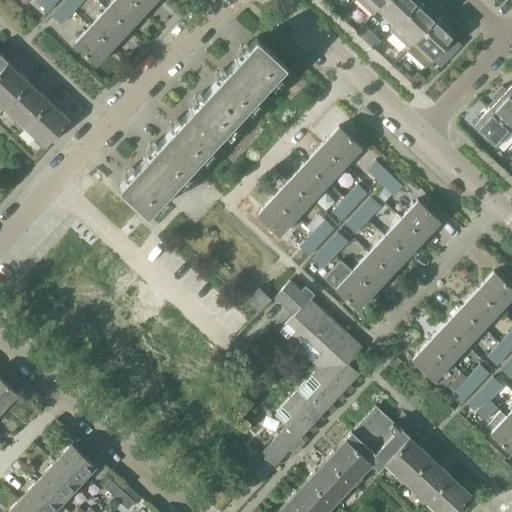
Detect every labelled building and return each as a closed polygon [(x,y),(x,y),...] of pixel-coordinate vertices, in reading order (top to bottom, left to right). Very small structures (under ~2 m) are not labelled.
[(58,0),(40,0),(38,3),(47,12),(58,0)] [(64,0),(63,1),(73,10),(82,0),(64,0)] [(145,11),(133,0),(113,0),(106,8),(129,29),(145,11)] [(155,0),(133,0),(145,11),(155,0)] [(359,0),(373,13),(378,8),(377,7),(384,0),(359,0)] [(395,24),(417,0),(384,0),(377,7),(378,8),(395,24)] [(436,14),(420,0),(417,0),(395,24),(390,29),(408,45),(436,14)] [(73,10),(63,1),(51,15),(60,24),(73,10)] [(129,29),(106,8),(90,26),(112,46),(129,29)] [(455,32),(436,14),(408,45),(406,48),(424,65),(433,57),(452,36),(455,32)] [(112,46),(90,26),(73,43),(96,64),(112,46)] [(460,43),(452,36),(433,57),(441,65),(460,43)] [(117,186),(147,213),(285,64),(256,37),(117,186)] [(4,65),(0,69),(0,99),(5,104),(24,84),(28,80),(19,71),(15,76),(4,65)] [(24,84),(5,104),(3,106),(16,118),(18,116),(25,123),(45,103),(49,99),(39,90),(36,95),(24,84)] [(495,101),(490,107),(511,127),(511,96),(505,90),(506,89),(502,85),(491,96),(495,101)] [(45,103),(25,123),(23,125),(36,137),(39,135),(46,142),(44,144),(45,145),(69,118),(60,109),(56,114),(45,103)] [(511,127),(490,107),(473,125),(495,146),(511,127)] [(322,143),(344,163),(361,146),(338,125),(322,143)] [(344,163),(322,143),(305,160),(328,181),(344,163)] [(380,181),(389,172),(375,159),(366,168),(380,181)] [(289,178),(311,199),(328,181),(305,160),(289,178)] [(389,172),(380,181),(394,194),(403,185),(389,172)] [(311,199),(289,178),(272,196),(295,217),(311,199)] [(345,197),(354,206),(367,192),(358,183),(345,197)] [(358,209),(367,218),(380,204),(370,195),(358,209)] [(295,217),(272,196),(256,214),(278,235),(295,217)] [(354,206),(345,197),(332,211),(341,220),(354,206)] [(401,216),(423,237),(440,220),(417,199),(401,216)] [(367,218),(358,209),(345,223),(354,231),(367,218)] [(423,237),(401,216),(384,234),(406,255),(423,237)] [(312,233),(321,241),(334,227),(325,219),(312,233)] [(324,244),(334,253),(347,239),(337,230),(324,244)] [(321,241),(312,233),(299,246),(309,255),(321,241)] [(406,255),(384,234),(367,252),(390,273),(406,255)] [(334,253),(324,244),(312,258),(321,267),(334,253)] [(390,273),(367,252),(351,269),(373,290),(390,273)] [(373,290),(351,269),(343,262),(326,280),(357,308),(373,290)] [(477,288),(499,309),(511,294),(511,287),(493,270),(477,288)] [(317,366),(346,361),(361,345),(309,298),(313,293),(305,285),(301,290),(289,279),(274,297),(293,314),(278,330),(317,366)] [(270,298),(266,294),(258,287),(246,300),(258,311),(270,298)] [(499,309),(477,288),(460,305),(483,326),(499,309)] [(444,323),(466,344),(483,326),(460,305),(444,323)] [(466,344),(444,323),(427,341),(450,362),(466,344)] [(511,329),(500,342),(509,351),(511,348),(511,329)] [(450,362),(427,341),(411,359),(433,380),(450,362)] [(509,351),(500,342),(487,356),(496,365),(509,351)] [(511,373),(511,354),(500,368),(509,376),(511,373)] [(346,361),(317,366),(318,366),(274,414),(286,425),(260,453),(274,465),(289,448),(293,452),(304,440),(300,436),(359,372),(346,361)] [(467,378),(476,387),(489,373),(480,364),(467,378)] [(0,410),(17,392),(0,375),(0,410)] [(479,389),(489,398),(502,384),(492,375),(479,389)] [(476,387),(467,378),(454,391),(464,400),(476,387)] [(489,398),(479,389),(467,403),(476,412),(489,398)] [(426,497),(424,499),(437,511),(439,509),(442,511),(451,511),(470,492),(461,484),(457,488),(445,477),(449,473),(440,465),(436,469),(425,458),(429,454),(420,446),(416,450),(405,439),(409,435),(399,425),(398,426),(375,404),(351,429),(344,436),(348,440),(338,452),(334,448),(325,457),(329,460),(319,472),(315,468),(306,477),(310,481),(300,492),(296,488),(287,497),(291,501),(281,511),(279,511),(277,509),(273,511),(324,511),(334,502),(332,500),(339,493),(341,495),(353,482),(351,480),(358,472),(360,474),(371,462),(378,468),(384,462),(396,473),(398,471),(406,478),(404,480),(417,492),(419,490),(426,497)] [(511,452),(511,420),(506,414),(489,432),(511,453),(511,452)] [(54,461),(78,483),(96,464),(72,442),(54,461)] [(78,483),(54,461),(37,479),(61,502),(78,483)] [(116,496),(123,489),(110,478),(104,485),(116,496)] [(19,498),(33,511),(51,511),(61,502),(37,479),(19,498)] [(123,489),(116,496),(128,508),(135,501),(123,489)] [(33,511),(19,498),(5,511),(33,511)]
